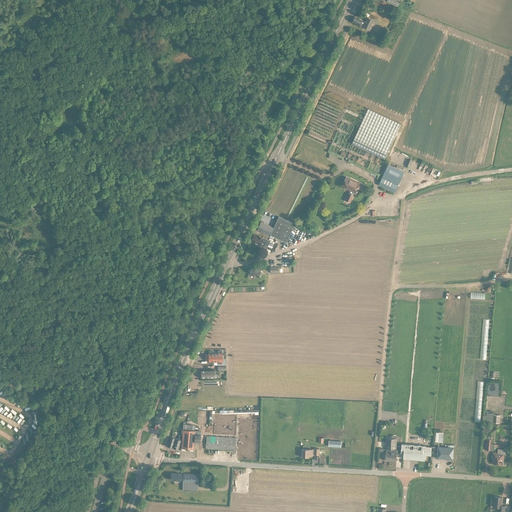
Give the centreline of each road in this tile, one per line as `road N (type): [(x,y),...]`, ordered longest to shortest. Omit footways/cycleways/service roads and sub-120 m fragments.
road 1 (unclassified): [(227,260),(280,253),(434,183),(511,170)]
road 2 (secondary): [(227,260),(351,0)]
road 3 (track): [(374,473),(403,195)]
road 4 (unclassified): [(406,474),(148,455)]
road 5 (secondary): [(148,455),(227,260)]
road 6 (unclassified): [(148,455),(0,378)]
